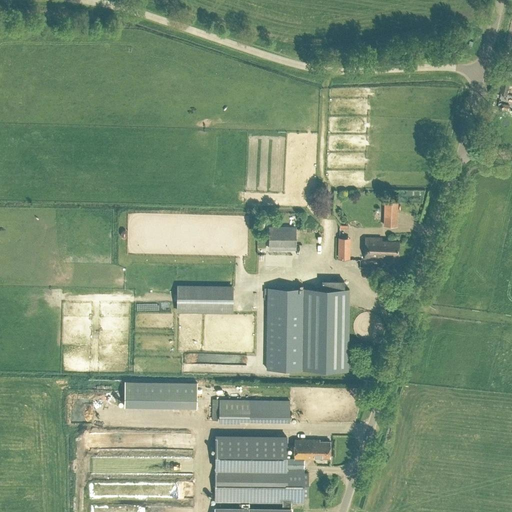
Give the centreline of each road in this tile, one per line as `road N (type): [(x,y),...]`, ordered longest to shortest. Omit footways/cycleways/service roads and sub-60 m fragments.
road 1 (unclassified): [(481,70),(316,69),(84,0)]
road 2 (unclassified): [(340,511),(461,149)]
